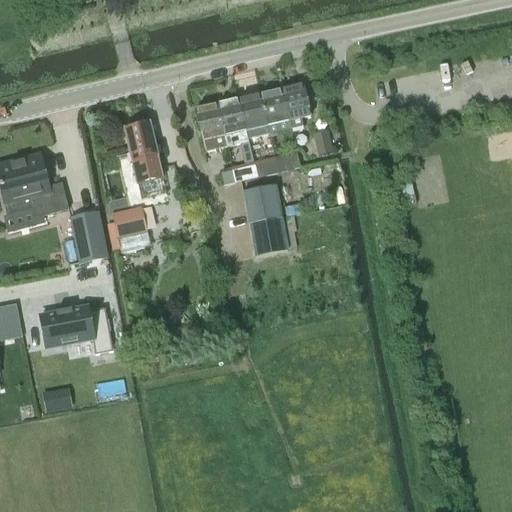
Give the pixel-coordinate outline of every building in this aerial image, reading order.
[(302,87),(280,92),(290,131),(302,128),(300,120),(309,118),(302,87)] [(268,136),(290,131),(280,92),(259,97),(268,136)] [(247,141),(268,136),(259,97),(238,102),(247,141)] [(247,144),(247,141),(238,102),(216,108),(226,149),(247,144)] [(202,143),(204,154),(226,149),(216,108),(195,113),(202,143)] [(149,125),(124,131),(132,163),(131,164),(134,176),(137,186),(161,180),(162,180),(157,159),(149,125)] [(332,154),(327,132),(312,135),(317,158),(332,154)] [(298,170),(295,154),(273,159),(277,175),(298,170)] [(61,187),(48,190),(39,157),(0,167),(0,188),(5,207),(27,201),(32,221),(67,212),(61,187)] [(256,180),(277,175),(273,159),(252,163),(256,180)] [(246,182),(256,180),(252,163),(231,168),(232,173),(243,170),(246,182)] [(231,168),(219,171),(222,187),(246,182),(243,170),(232,173),(231,168)] [(280,220),(274,188),(243,194),(249,226),(280,220)] [(114,225),(109,226),(108,226),(106,226),(112,252),(113,252),(115,252),(120,250),(120,254),(149,247),(141,209),(112,216),(114,225)] [(97,215),(67,221),(77,267),(106,261),(97,215)] [(280,220),(249,226),(254,259),(286,253),(280,220)] [(86,309),(39,319),(45,350),(91,341),(94,357),(112,353),(104,310),(87,313),(86,309)] [(158,335),(161,352),(187,347),(184,330),(158,335)] [(19,331),(0,334),(0,342),(21,339),(19,331)]
